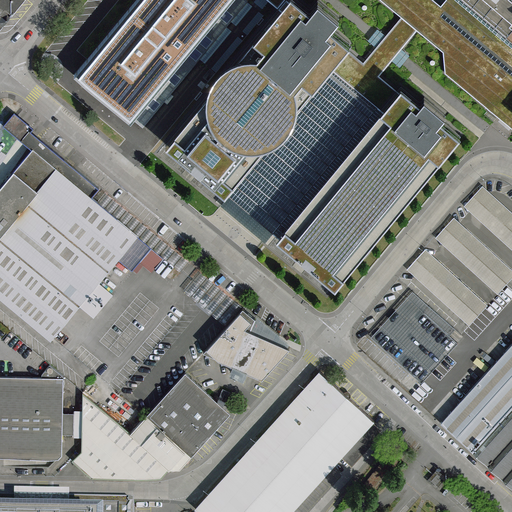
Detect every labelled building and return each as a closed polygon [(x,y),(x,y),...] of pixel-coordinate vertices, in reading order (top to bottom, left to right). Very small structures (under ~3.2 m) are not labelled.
[(0,0),(0,29),(23,0),(0,0)] [(137,0),(75,75),(130,122),(132,119),(232,0),(137,0)] [(245,0),(232,0),(132,119),(143,128),(248,1),(245,0)] [(297,106),(346,47),(350,42),(331,27),(339,17),(319,0),(318,0),(310,9),(298,0),(285,0),(238,57),(229,61),(222,65),(216,72),(212,79),(208,87),(207,94),(166,144),(225,193),(233,183),(266,144),(270,142),(278,138),(285,132),(291,125),(295,116),(297,106)] [(382,0),(402,17),(417,30),(444,52),(446,73),(511,127),(511,44),(500,35),(505,28),(472,0),(446,0),(441,6),(434,0),(382,0)] [(472,0),(505,28),(511,33),(511,3),(508,0),(472,0)] [(417,30),(402,17),(387,35),(388,36),(386,38),(399,49),(401,46),(402,48),(417,30)] [(399,49),(386,38),(384,41),(383,40),(382,41),(381,42),(381,43),(381,44),(377,49),(376,48),(365,60),(381,73),(392,61),(390,60),(394,55),(395,55),(396,55),(397,54),(397,53),(397,51),(399,49)] [(285,225),(397,90),(380,75),(381,73),(365,60),(364,62),(346,47),(297,106),(295,116),(291,125),(285,132),(278,138),(270,142),(266,144),(233,183),(285,225)] [(285,225),(277,235),(336,285),(460,134),(441,118),(445,114),(425,96),(421,101),(402,85),(397,90),(285,225)] [(30,130),(32,128),(15,115),(6,125),(22,139),(30,130)] [(22,139),(33,148),(33,149),(41,140),(30,130),(22,139)] [(0,187),(0,298),(51,340),(81,305),(94,317),(113,294),(100,283),(119,259),(138,236),(92,197),(100,188),(41,140),(33,149),(33,148),(0,187)] [(225,193),(277,235),(285,225),(233,183),(225,193)] [(511,210),(485,185),(465,205),(511,248),(511,210)] [(511,279),(511,269),(455,217),(437,237),(498,294),(511,279)] [(152,247),(138,236),(119,259),(133,270),(140,261),(152,247)] [(163,256),(152,247),(140,261),(152,271),(163,256)] [(488,305),(426,249),(408,269),(470,325),(488,305)] [(243,309),(204,352),(263,377),(290,347),(250,330),(256,319),(243,309)] [(511,344),(441,423),(511,487),(511,344)] [(63,433),(63,412),(64,376),(50,365),(42,374),(42,377),(0,376),(0,457),(58,458),(63,454),(63,433)] [(321,371),(197,507),(202,511),(289,511),(341,455),(372,421),(373,419),(360,407),(353,415),(327,392),(334,384),(321,371)] [(185,372),(146,415),(192,455),(211,434),(223,406),(185,372)] [(353,415),(360,407),(334,384),(327,392),(353,415)] [(83,391),(83,409),(82,436),(82,451),(72,460),(92,477),(162,477),(169,468),(180,468),(192,455),(146,415),(131,432),(83,391)] [(223,406),(211,434),(230,413),(223,406)] [(63,412),(63,433),(74,433),(74,436),(82,436),(83,409),(75,409),(75,412),(63,412)] [(381,430),(372,421),(341,455),(352,466),(373,443),(371,441),(381,430)] [(405,446),(399,441),(365,485),(372,490),(405,446)] [(442,477),(438,473),(432,480),(436,484),(442,477)] [(0,497),(0,511),(134,511),(135,504),(135,500),(0,497)]
